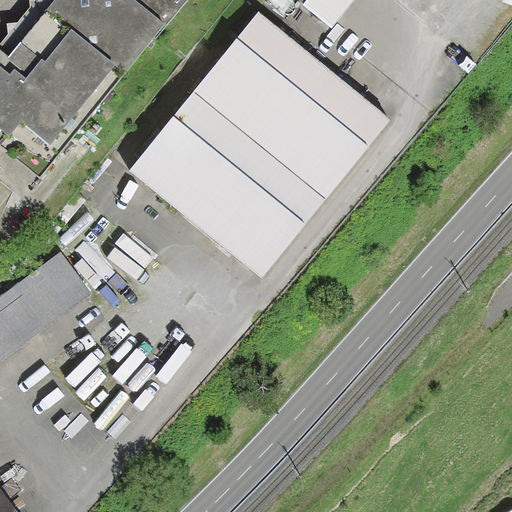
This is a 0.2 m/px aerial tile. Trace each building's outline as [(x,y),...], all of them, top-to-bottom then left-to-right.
[(0,144),(37,175),(184,0),(47,0),(2,53),(0,51),(0,144)] [(292,0),(332,32),(357,0),(292,0)] [(264,20),(134,174),(268,285),(397,131),(264,20)] [(59,255),(0,300),(0,363),(89,298),(59,255)] [(0,511),(8,511),(0,500),(0,511)]
